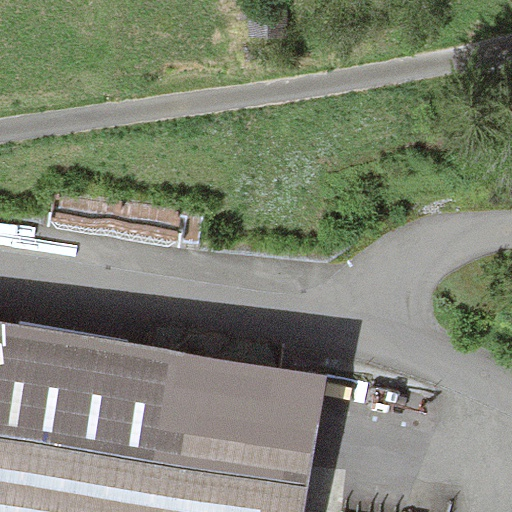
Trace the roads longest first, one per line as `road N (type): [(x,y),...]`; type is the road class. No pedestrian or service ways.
road 1 (residential): [(0,130),(511,48)]
road 2 (residential): [(333,328),(197,290),(0,265)]
road 3 (residential): [(511,230),(470,232),(406,258),(333,328)]
road 4 (residential): [(511,416),(333,328)]
